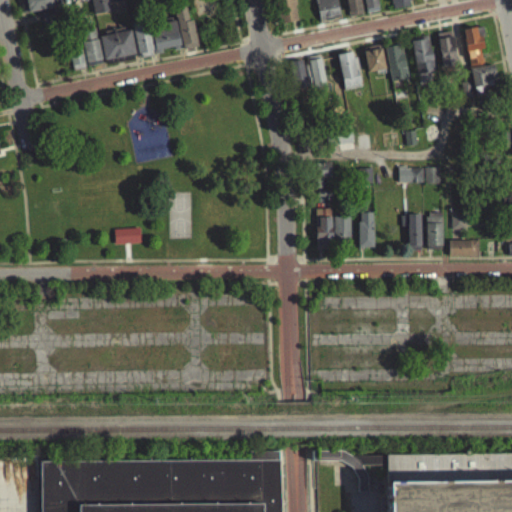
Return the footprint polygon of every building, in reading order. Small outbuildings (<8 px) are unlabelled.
[(22,0),(26,19),(52,14),(49,0),(22,0)] [(110,17),(106,0),(87,0),(93,21),(110,17)] [(272,0),(278,30),(296,27),(291,0),(272,0)] [(334,0),(322,0),(314,2),(318,25),(338,21),(334,0)] [(343,0),(347,23),(360,21),(357,0),(343,0)] [(360,0),(362,19),(377,18),(375,0),(360,0)] [(387,0),(390,15),(409,13),(407,0),(387,0)] [(187,27),(183,11),(171,13),(181,56),(196,52),(190,27),(187,27)] [(129,31),(137,65),(152,61),(144,27),(129,31)] [(179,55),(174,27),(148,32),(153,59),(172,55),(172,57),(179,55)] [(471,100),(486,98),(485,92),(494,91),(492,70),(482,72),(478,44),(483,43),(481,33),(463,35),(471,100)] [(77,38),(86,73),(101,69),(92,34),(77,38)] [(97,42),(102,67),(133,61),(128,36),(97,42)] [(437,39),(438,72),(454,72),(452,38),(437,39)] [(426,43),(408,47),(415,81),(433,77),(426,43)] [(84,74),(78,51),(66,54),(72,77),(84,74)] [(404,86),(400,51),(384,53),(387,87),(404,86)] [(364,78),(382,77),(381,56),(363,57),(364,78)] [(340,96),(359,94),(355,58),(336,60),(340,96)] [(322,91),(321,65),(306,66),(307,92),(322,91)] [(307,92),(300,67),(288,70),(294,95),(307,92)] [(351,156),(350,134),(321,135),(322,154),(338,153),(338,156),(351,156)] [(310,195),(316,195),(315,202),(329,202),(329,196),(321,196),(321,184),(330,185),(331,169),(311,169),(310,195)] [(421,174),(396,173),(395,189),(420,190),(421,174)] [(438,190),(437,174),(422,174),(423,191),(438,190)] [(370,175),(357,175),(356,190),(370,190),(370,175)] [(329,215),(313,215),(314,255),(330,254),(329,215)] [(356,254),(372,254),(371,219),(356,219),(356,254)] [(440,219),(424,219),(424,256),(440,256),(440,219)] [(418,221),(405,221),(406,257),(419,257),(418,221)] [(463,236),(463,221),(449,221),(449,236),(463,236)] [(331,223),(332,251),(348,250),(348,222),(331,223)] [(511,232),(503,233),(503,246),(511,245),(511,232)] [(112,249),(111,234),(137,233),(137,248),(124,249),(112,249)] [(446,247),(446,264),(476,263),(476,247),(446,247)] [(39,457),(39,511),(280,511),(278,449),(249,449),(249,458),(39,457)] [(511,511),(385,511),(385,481),(483,479),(511,478),(511,511)]
